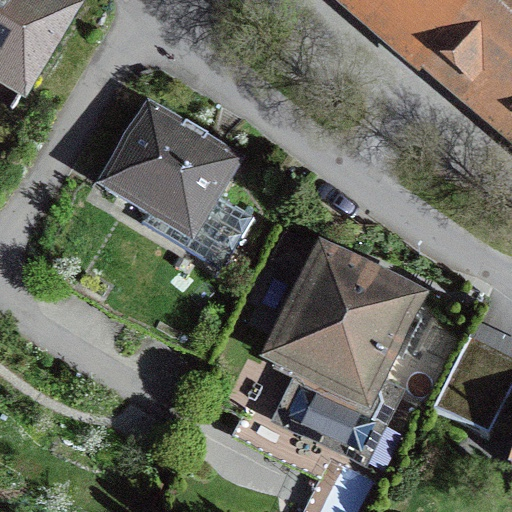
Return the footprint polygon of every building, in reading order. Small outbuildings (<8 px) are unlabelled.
[(0,0),(0,84),(4,77),(25,89),(69,17),(40,0),(0,0)] [(511,0),(375,0),(511,117),(511,0)] [(220,196),(244,157),(149,99),(97,183),(149,214),(193,241),(220,196)] [(143,224),(221,272),(255,218),(220,196),(193,241),(149,214),(143,224)] [(277,260),(305,274),(316,253),(287,240),(277,260)] [(278,423),(363,465),(397,396),(376,385),(416,303),(323,257),(273,360),(302,375),(278,423)] [(489,441),(511,393),(511,359),(470,339),(433,413),(489,441)]
